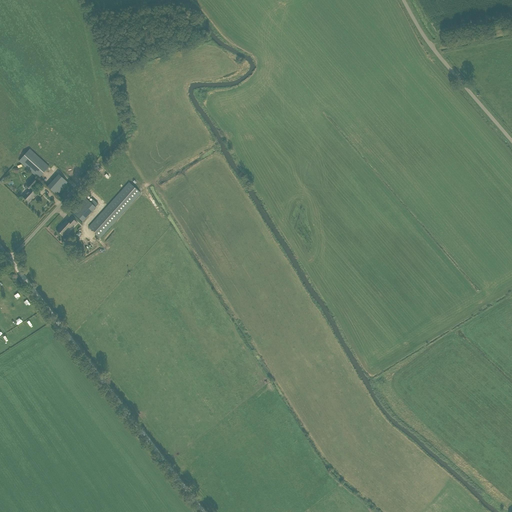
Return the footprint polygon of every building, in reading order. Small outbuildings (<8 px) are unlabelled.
[(39,179),(49,167),(30,150),(20,161),(39,179)] [(58,175),(47,187),(57,196),(68,183),(58,175)] [(24,187),(28,191),(23,197),(28,202),(35,194),(30,189),(30,188),(32,190),(38,183),(33,178),(26,185),(29,187),(28,188),(26,185),(24,187)] [(129,183),(89,227),(101,237),(141,193),(129,183)] [(73,227),(76,223),(71,218),(68,222),(66,220),(56,231),(65,238),(68,235),(65,233),(72,226),(73,227)]
